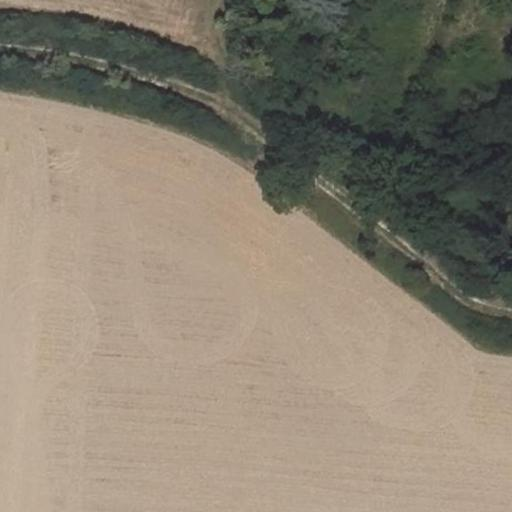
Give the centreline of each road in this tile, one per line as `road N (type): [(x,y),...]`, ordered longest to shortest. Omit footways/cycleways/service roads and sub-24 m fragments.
road 1 (track): [(0,50),(109,66),(197,93),(265,135),(351,208)]
road 2 (track): [(511,316),(455,292),(351,208)]
